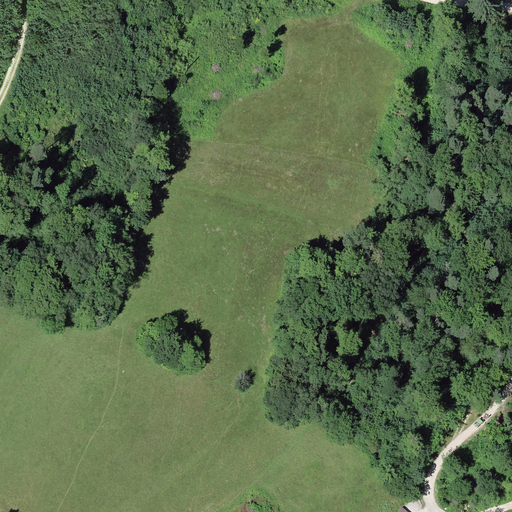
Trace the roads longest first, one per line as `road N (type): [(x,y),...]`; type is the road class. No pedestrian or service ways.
road 1 (track): [(459,439),(480,356),(470,262),(457,225),(448,223),(429,233),(372,326),(345,390),(309,417),(281,423)]
road 2 (track): [(438,511),(429,497),(431,475),(511,383)]
